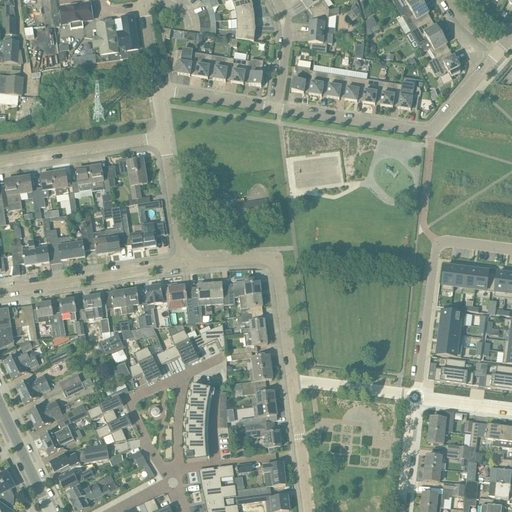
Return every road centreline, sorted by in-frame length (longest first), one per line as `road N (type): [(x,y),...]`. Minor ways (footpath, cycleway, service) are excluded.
road 1 (residential): [(278,109),(430,131),(497,53)]
road 2 (residential): [(414,398),(435,250),(447,241),(511,248)]
road 3 (residential): [(0,290),(183,262)]
road 4 (residential): [(0,161),(163,136)]
road 5 (residential): [(182,375),(129,399),(172,483)]
road 6 (residential): [(308,511),(291,383)]
road 7 (residential): [(163,136),(183,262)]
road 8 (residential): [(414,398),(291,383)]
road 9 (residential): [(156,89),(278,109)]
road 10 (residential): [(291,383),(273,261)]
